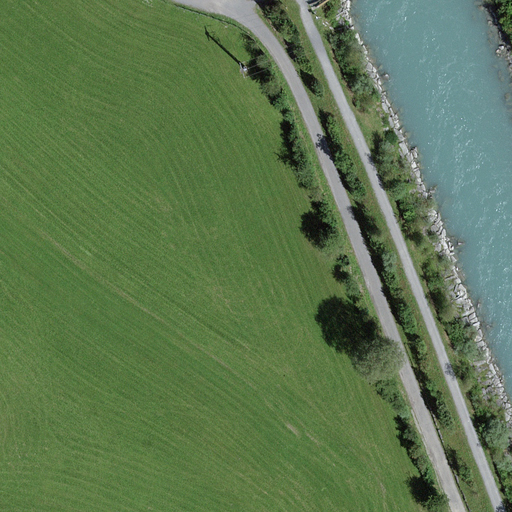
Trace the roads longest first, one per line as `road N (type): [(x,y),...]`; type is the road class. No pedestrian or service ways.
road 1 (track): [(239,12),(297,87),(459,511)]
road 2 (track): [(498,511),(299,1)]
